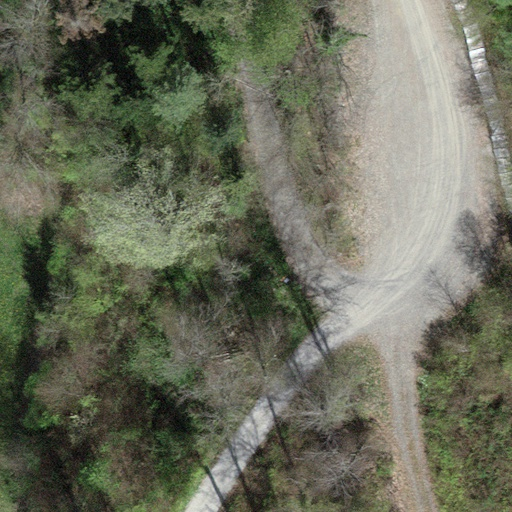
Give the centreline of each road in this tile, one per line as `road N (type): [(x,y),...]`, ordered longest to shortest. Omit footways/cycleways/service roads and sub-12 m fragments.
road 1 (track): [(244,0),(290,215),(372,340),(397,340),(418,322),(431,281),(424,64),(409,0)]
road 2 (track): [(186,511),(205,467),(372,340)]
road 3 (track): [(397,340),(403,431),(426,511)]
